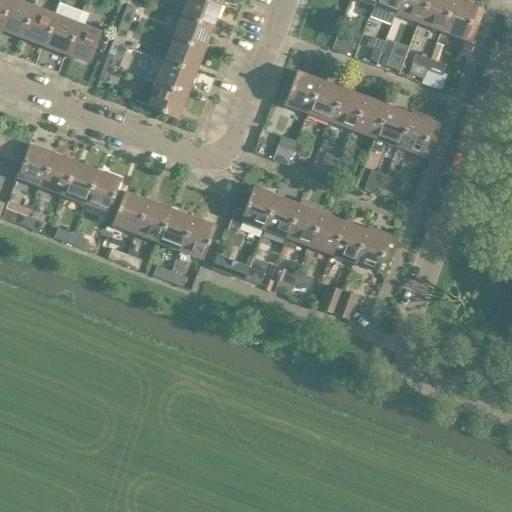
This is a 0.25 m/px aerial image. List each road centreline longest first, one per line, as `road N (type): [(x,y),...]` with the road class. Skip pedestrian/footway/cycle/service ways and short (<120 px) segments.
road 1 (residential): [(511,408),(418,371),(404,348),(511,41)]
road 2 (residential): [(0,80),(197,154),(223,154),(237,136),(287,0)]
